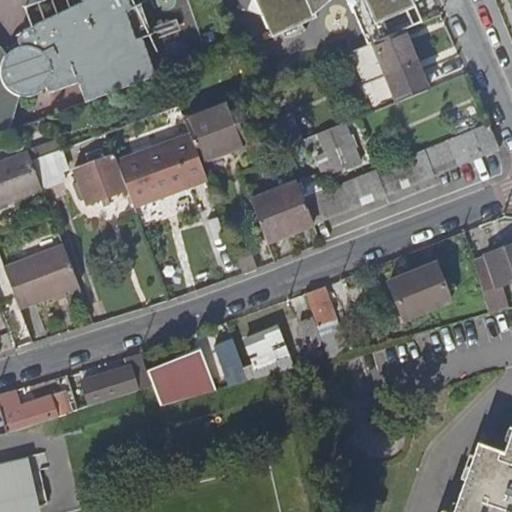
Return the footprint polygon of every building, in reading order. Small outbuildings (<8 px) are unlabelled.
[(0,135),(158,75),(145,40),(154,35),(143,5),(134,12),(129,0),(81,0),(84,6),(25,33),(21,34),(19,37),(19,41),(22,51),(7,57),(0,48),(0,135)] [(411,31),(422,57),(455,43),(444,16),(411,31)] [(404,30),(376,41),(389,74),(399,101),(428,90),(417,63),(404,30)] [(376,41),(354,50),(377,110),(399,101),(389,74),(376,41)] [(217,108),(233,150),(248,144),(232,102),(217,108)] [(217,108),(185,120),(191,135),(202,163),(233,150),(217,108)] [(304,199),(314,224),(498,150),(500,149),(489,125),(304,199)] [(339,148),(336,149),(339,157),(357,149),(349,130),(335,136),(339,148)] [(170,143),(181,172),(202,163),(191,135),(170,143)] [(62,142),(30,153),(34,162),(65,150),(62,142)] [(170,143),(118,162),(129,192),(181,172),(170,143)] [(345,171),(339,157),(336,149),(319,156),(328,178),(345,171)] [(34,162),(43,187),(52,183),(46,169),(70,159),(67,150),(65,150),(34,162)] [(0,207),(44,191),(43,187),(34,162),(30,153),(0,163),(0,207)] [(89,206),(129,192),(118,162),(115,155),(76,171),(81,186),(79,187),(78,185),(75,186),(81,202),(87,199),(89,206)] [(252,201),(268,242),(314,224),(304,199),(299,184),(252,201)] [(246,240),(233,245),(244,275),(258,270),(246,240)] [(511,246),(486,257),(487,260),(498,288),(511,282),(511,246)] [(65,247),(5,269),(20,311),(80,289),(65,247)] [(487,260),(474,264),(478,276),(483,294),(498,288),(487,260)] [(388,285),(402,322),(450,303),(435,265),(388,285)] [(483,294),(488,312),(504,307),(498,288),(483,294)] [(323,289),(306,295),(315,321),(323,344),(329,360),(346,355),(323,289)] [(308,350),(323,344),(315,321),(300,327),(308,350)] [(280,332),(246,344),(256,369),(289,356),(280,332)] [(214,343),(204,346),(219,387),(229,384),(214,343)] [(230,374),(244,369),(235,347),(221,351),(230,374)] [(186,363),(149,376),(153,386),(157,398),(175,392),(178,400),(210,388),(200,359),(196,360),(193,354),(184,357),(186,363)] [(87,386),(94,406),(136,392),(126,365),(98,374),(100,381),(87,386)] [(64,377),(21,386),(23,398),(66,390),(64,377)] [(3,410),(11,433),(51,420),(46,405),(23,412),(21,404),(3,410)] [(0,436),(9,434),(2,413),(0,413),(0,436)] [(477,446),(456,501),(511,486),(511,430),(502,455),(477,446)] [(41,511),(33,459),(0,464),(0,511),(41,511)] [(511,511),(511,486),(456,501),(451,511),(511,511)]
